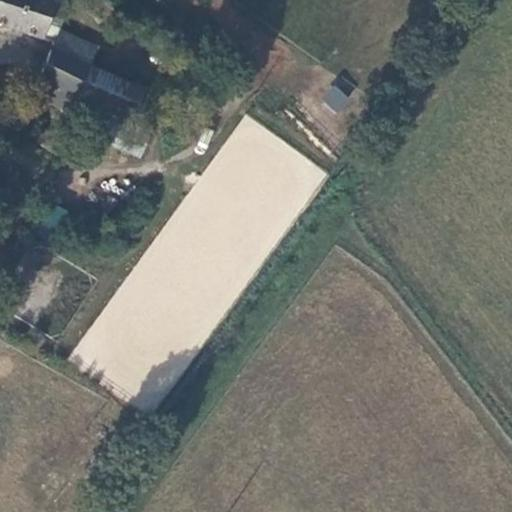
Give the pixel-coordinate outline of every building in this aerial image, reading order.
[(41,0),(0,0),(0,25),(49,44),(29,97),(77,115),(82,104),(75,102),(76,98),(89,65),(96,50),(47,29),(54,4),(41,0)] [(142,89),(89,65),(76,98),(129,120),(142,89)] [(341,117),(352,95),(332,85),(321,107),(341,117)] [(158,418),(323,168),(238,112),(73,362),(158,418)] [(142,156),(145,146),(116,138),(114,149),(142,156)]
